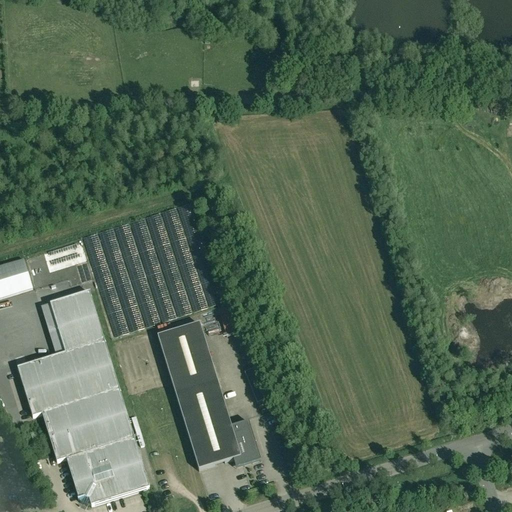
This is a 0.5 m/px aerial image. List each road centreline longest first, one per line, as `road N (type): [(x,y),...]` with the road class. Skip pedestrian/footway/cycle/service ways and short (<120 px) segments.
road 1 (unclassified): [(0,111),(511,88)]
road 2 (track): [(511,67),(418,69),(268,29),(178,18)]
road 3 (unclassified): [(473,441),(248,511)]
